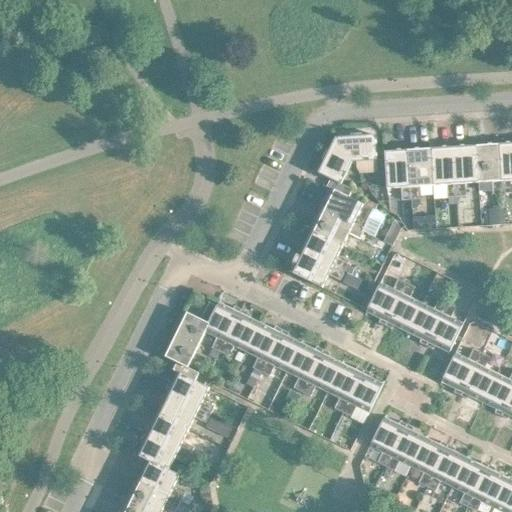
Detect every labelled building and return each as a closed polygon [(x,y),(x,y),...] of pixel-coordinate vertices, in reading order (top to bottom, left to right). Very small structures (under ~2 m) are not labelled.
[(377,134),(337,137),(353,161),(378,160),(379,172),(387,172),(387,159),(378,159),(377,134)] [(342,183),(338,191),(350,197),(354,189),(343,183),(353,161),(337,137),(320,172),(342,183)] [(511,142),(501,144),(504,193),(511,192),(511,181),(511,180),(511,179),(511,142)] [(501,144),(478,145),(480,182),(494,181),(495,194),(504,193),(501,144)] [(478,145),(455,147),(458,196),(467,195),(466,183),(480,182),(478,145)] [(455,147),(432,148),(435,185),(448,184),(449,196),(458,196),(455,147)] [(432,148),(410,150),(413,199),(422,198),(421,186),(435,185),(432,148)] [(387,159),(387,172),(388,188),(403,187),(404,199),(413,199),(410,150),(386,151),(387,159)] [(332,188),(321,209),(365,230),(369,222),(358,217),(365,204),(350,197),(338,191),(332,188)] [(370,200),(368,205),(376,209),(379,204),(370,200)] [(505,208),(486,209),(487,225),(506,224),(505,208)] [(321,209),(311,229),(344,245),(350,233),(361,239),(365,230),(321,209)] [(437,215),(415,217),(415,230),(437,228),(437,215)] [(396,219),(385,241),(394,246),(403,229),(396,219)] [(311,229),(301,250),(345,271),(346,270),(349,264),(349,263),(338,258),(344,245),(311,229)] [(345,271),(301,250),(291,271),(317,284),(317,283),(324,286),(330,274),(341,279),(345,271)] [(349,264),(346,270),(353,274),(357,268),(349,264)] [(349,273),(345,282),(359,289),(364,280),(349,273)] [(380,322),(387,325),(408,283),(400,279),(394,290),(381,283),(375,297),(367,293),(361,304),(362,304),(361,305),(369,308),(368,310),(383,317),(380,322)] [(396,324),(410,331),(423,304),(410,298),(416,287),(408,283),(387,325),(394,328),(396,324)] [(421,342),(428,345),(449,303),(441,299),(435,310),(423,304),(410,331),(423,337),(421,342)] [(205,313),(213,317),(219,305),(211,301),(205,313)] [(207,330),(219,336),(214,347),(215,348),(222,351),(243,309),(236,305),(234,310),(220,303),(219,305),(213,317),(210,323),(207,330)] [(449,303),(428,345),(434,349),(437,344),(451,351),(464,324),(451,318),(457,307),(449,303)] [(243,309),(222,351),(230,355),(236,344),(248,350),(261,323),(247,317),(250,312),(243,309)] [(178,334),(200,345),(207,330),(210,323),(189,312),(178,334)] [(261,323),(248,350),(260,356),(255,367),(256,368),(263,371),(284,329),(277,326),(275,330),(261,323)] [(284,329),(263,371),(271,375),(276,364),(289,370),(302,344),(288,337),(290,332),(284,329)] [(185,375),(196,380),(200,372),(189,367),(200,345),(178,334),(167,356),(189,367),(185,375)] [(302,344),(289,370),(301,376),(295,388),(304,392),(325,349),(318,346),(316,351),(302,344)] [(215,348),(211,355),(218,358),(222,351),(215,348)] [(325,349),(304,392),(312,396),(317,385),(330,391),(343,364),(329,357),(331,353),(325,349)] [(455,392),(462,395),(483,353),(475,349),(469,360),(456,354),(443,380),(458,387),(455,392)] [(471,394),(485,401),(498,374),(486,368),(491,357),(483,353),(462,395),(469,399),(471,394)] [(343,364),(330,391),(342,397),(336,408),(344,412),(365,369),(359,366),(357,371),(343,364)] [(256,368),(248,384),(255,387),(263,371),(256,368)] [(365,369),(344,412),(353,416),(358,405),(371,411),(384,385),(370,377),(372,373),(365,369)] [(167,392),(211,414),(215,406),(204,400),(210,387),(196,380),(185,375),(178,371),(171,385),(170,384),(167,390),(168,390),(167,392)] [(496,412),(503,415),(511,396),(511,376),(510,380),(498,374),(485,401),(498,408),(496,412)] [(292,390),(285,403),(295,408),(301,395),(292,390)] [(157,412),(190,429),(196,416),(207,422),(211,414),(167,392),(166,394),(165,393),(163,399),(164,399),(157,412)] [(511,414),(511,396),(503,415),(509,419),(511,414)] [(147,433),(191,455),(195,447),(184,441),(190,429),(157,412),(151,426),(150,425),(147,431),(148,431),(147,433)] [(379,462),(387,466),(409,423),(402,420),(400,425),(385,418),(372,445),(385,451),(379,462)] [(222,420),(216,430),(229,437),(234,426),(222,420)] [(401,459),(413,465),(427,438),(413,431),(415,427),(409,423),(387,466),(388,466),(394,469),(396,470),(401,459)] [(170,470),(170,469),(176,457),(187,463),(191,455),(147,433),(146,435),(145,434),(142,440),(144,440),(137,454),(147,459),(148,459),(170,470)] [(420,482),(428,486),(449,444),(443,440),(440,445),(427,438),(413,465),(426,471),(420,482)] [(442,479),(454,485),(468,458),(454,452),(456,447),(449,444),(428,486),(437,490),(442,479)] [(461,502),(469,506),(490,464),(484,461),(481,465),(468,458),(454,485),(467,491),(461,502)] [(138,479),(182,501),(186,493),(175,487),(181,474),(170,469),(170,470),(148,459),(147,459),(138,479)] [(483,499),(495,505),(508,479),(495,472),(497,467),(490,464),(469,506),(477,510),(483,499)] [(388,466),(384,475),(390,478),(394,469),(388,466)] [(127,499),(152,511),(162,511),(167,504),(178,509),(182,501),(138,479),(127,499)] [(507,511),(511,511),(511,480),(508,479),(495,505),(508,511),(507,511)] [(212,488),(202,490),(203,500),(213,499),(212,488)] [(121,511),(152,511),(127,499),(121,511)]
